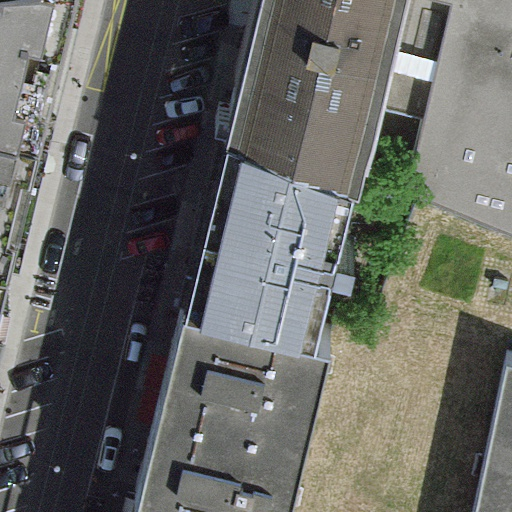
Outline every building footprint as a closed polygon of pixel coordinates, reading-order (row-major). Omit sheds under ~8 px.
[(72,0),(0,0),(0,109),(43,120),(72,0)] [(402,0),(256,0),(227,121),(355,169),(359,170),(379,106),(402,0)] [(421,195),(511,229),(511,0),(402,0),(379,106),(425,114),(407,185),(421,195)] [(43,120),(0,109),(0,243),(11,246),(43,120)] [(318,317),(355,169),(227,121),(187,285),(318,317)] [(371,318),(338,309),(336,321),(310,422),(287,511),(474,511),(510,345),(511,346),(511,229),(421,195),(371,318)] [(0,293),(11,246),(0,243),(0,293)] [(336,321),(318,317),(187,285),(163,385),(310,422),(336,321)] [(474,511),(511,511),(511,346),(510,345),(474,511)] [(243,511),(287,511),(310,422),(163,385),(137,488),(243,511)] [(243,511),(137,488),(131,511),(243,511)]
